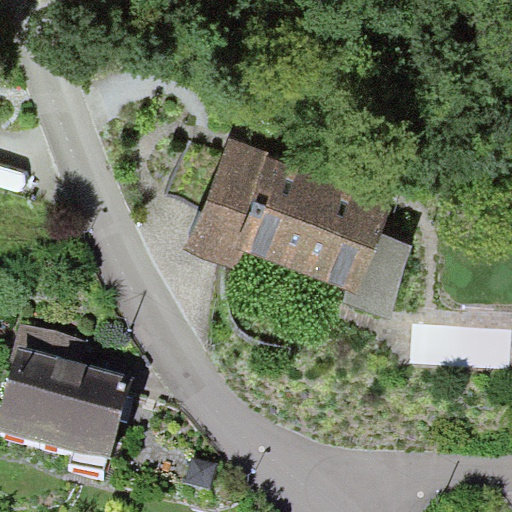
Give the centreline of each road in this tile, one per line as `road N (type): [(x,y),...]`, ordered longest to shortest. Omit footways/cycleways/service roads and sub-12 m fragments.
road 1 (residential): [(324,511),(195,392),(153,314),(20,0)]
road 2 (residential): [(336,511),(377,475),(511,468)]
